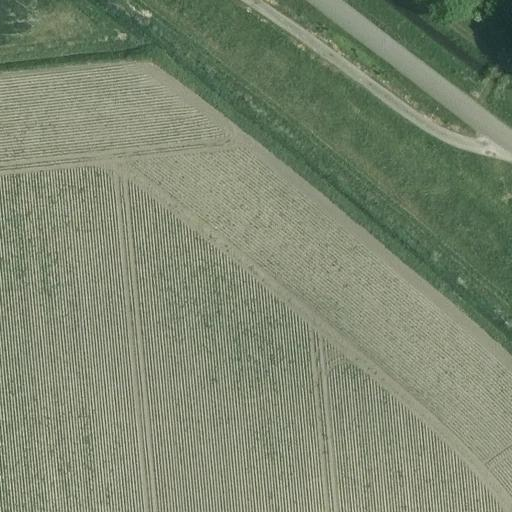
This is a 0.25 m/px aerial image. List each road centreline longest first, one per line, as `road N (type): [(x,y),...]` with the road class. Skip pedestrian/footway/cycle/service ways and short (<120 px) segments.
road 1 (unclassified): [(511,148),(466,146),(247,0)]
road 2 (unclassified): [(511,141),(325,0)]
